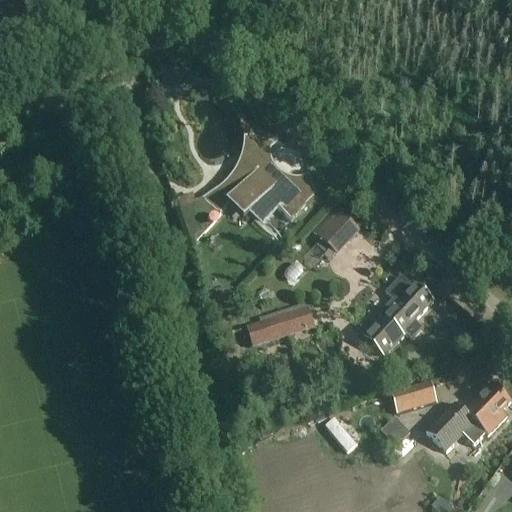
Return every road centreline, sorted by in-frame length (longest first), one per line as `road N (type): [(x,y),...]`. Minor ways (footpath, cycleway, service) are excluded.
road 1 (track): [(221,511),(121,86),(125,65)]
road 2 (residential): [(511,324),(186,15)]
